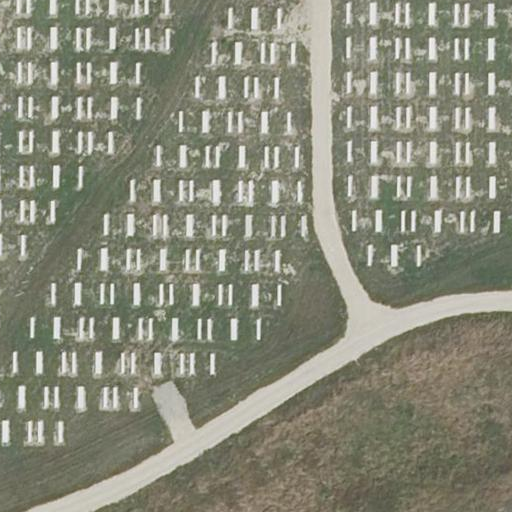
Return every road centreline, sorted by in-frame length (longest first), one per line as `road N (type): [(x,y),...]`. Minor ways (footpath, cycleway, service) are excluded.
road 1 (track): [(51,511),(109,491),(388,322),(458,301),(511,300)]
road 2 (track): [(368,334),(326,218),(324,0)]
